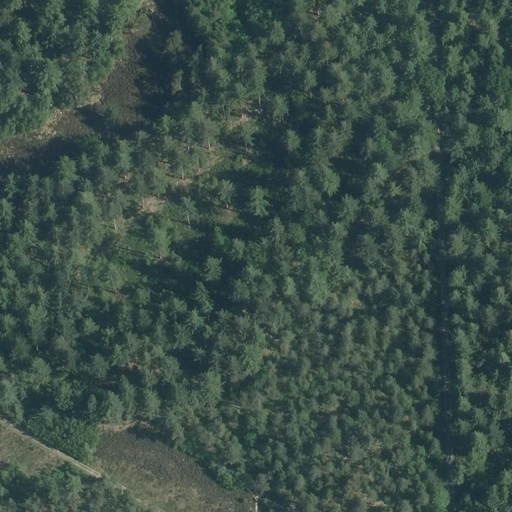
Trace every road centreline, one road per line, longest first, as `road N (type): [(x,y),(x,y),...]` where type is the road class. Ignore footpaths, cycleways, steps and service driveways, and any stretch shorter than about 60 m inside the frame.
road 1 (unknown): [(255,511),(240,382),(295,321),(385,267),(437,212)]
road 2 (track): [(448,511),(437,212)]
road 3 (unknown): [(321,3),(437,212)]
road 4 (track): [(437,212),(431,0)]
